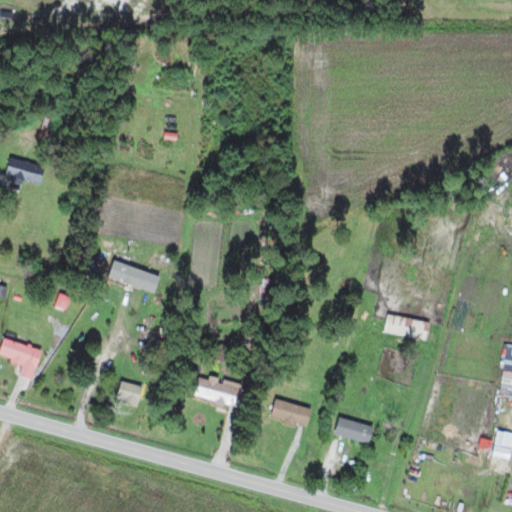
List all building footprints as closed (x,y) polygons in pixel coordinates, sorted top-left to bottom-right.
[(40,187),(46,168),(11,157),(5,175),(14,177),(13,178),(40,187)] [(261,299),(273,299),(274,279),(262,278),(261,299)] [(66,310),(71,297),(59,293),(55,306),(66,310)] [(384,332),(428,339),(431,321),(387,313),(384,332)] [(0,348),(0,355),(23,362),(20,375),(34,378),(42,347),(3,338),(0,348)] [(245,384),(209,375),(208,379),(198,376),(193,395),(239,407),(245,384)] [(116,397),(138,404),(143,386),(122,379),(116,397)] [(271,415),(307,426),(312,408),(276,397),(271,415)] [(335,433),(369,443),(374,426),(340,416),(335,433)] [(511,444),(511,432),(497,429),(493,445),(511,449),(511,444)]
